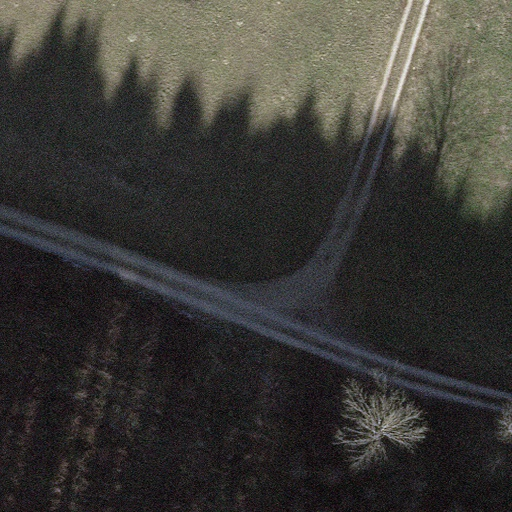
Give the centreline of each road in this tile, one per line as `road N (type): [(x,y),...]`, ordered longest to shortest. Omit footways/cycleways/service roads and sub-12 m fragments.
road 1 (track): [(511,380),(326,333),(0,226)]
road 2 (track): [(426,0),(326,333)]
